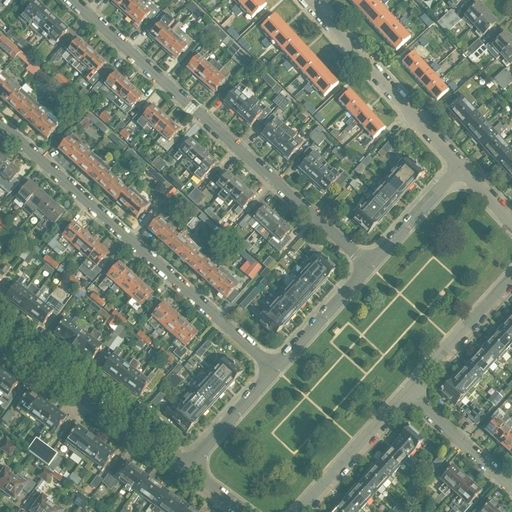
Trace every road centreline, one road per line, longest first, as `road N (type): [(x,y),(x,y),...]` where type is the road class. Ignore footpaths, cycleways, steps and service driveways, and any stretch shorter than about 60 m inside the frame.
road 1 (residential): [(368,266),(72,0)]
road 2 (residential): [(0,127),(275,370)]
road 3 (residential): [(186,467),(0,330)]
road 4 (residential): [(458,170),(305,0)]
road 5 (residential): [(297,511),(405,394)]
road 6 (residential): [(405,394),(511,277)]
road 7 (residential): [(511,488),(405,394)]
road 8 (residential): [(275,370),(368,266)]
road 9 (residential): [(186,467),(275,370)]
road 10 (residential): [(368,266),(458,170)]
